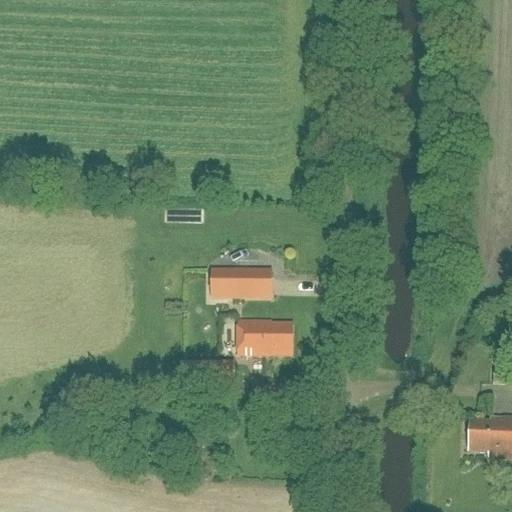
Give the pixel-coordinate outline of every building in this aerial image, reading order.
[(266,261),(265,251),(249,251),(249,261),(266,261)] [(272,302),(272,273),(211,273),(211,301),(272,302)] [(319,283),(305,283),(305,296),(319,296),(319,283)] [(292,328),(271,328),(271,326),(239,326),(239,360),(292,360),(292,328)] [(511,387),(511,357),(495,357),(493,386),(511,387)] [(488,462),(511,463),(511,421),(503,421),(503,427),(471,425),(469,456),(488,457),(488,462)]
